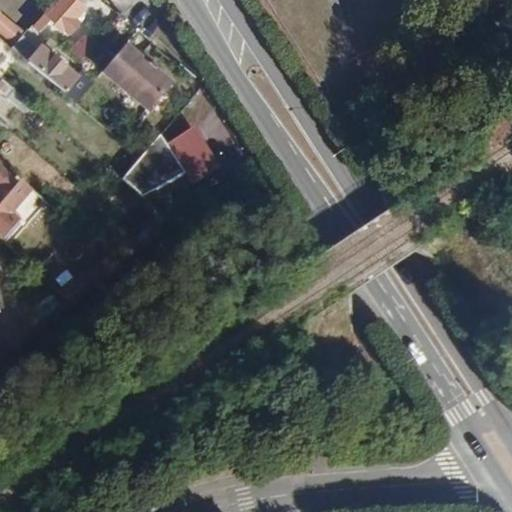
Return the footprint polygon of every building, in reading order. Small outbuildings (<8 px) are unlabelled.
[(45,13),(33,27),(38,32),(50,18),(69,34),(79,22),(75,19),(84,8),(74,0),(58,0),(46,14),(45,13)] [(21,37),(11,49),(22,59),(33,46),(21,37)] [(155,72),(124,46),(101,74),(132,101),(155,72)] [(41,48),(27,63),(75,104),(93,83),(80,71),(75,77),(41,48)] [(171,86),(155,72),(132,101),(148,114),(171,86)] [(121,182),(140,199),(182,173),(188,183),(200,175),(207,187),(228,174),(221,161),(212,166),(189,130),(164,145),(159,134),(121,182)] [(0,228),(31,192),(0,165),(0,228)]
